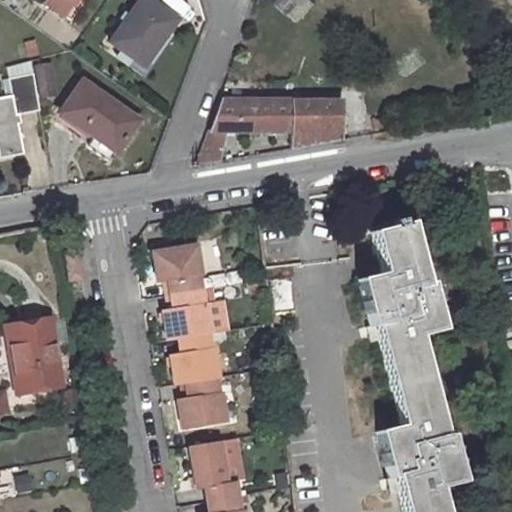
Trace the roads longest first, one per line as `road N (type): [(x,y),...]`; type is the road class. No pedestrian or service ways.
road 1 (residential): [(164,185),(511,134)]
road 2 (residential): [(156,511),(106,197)]
road 3 (residential): [(226,0),(164,185)]
